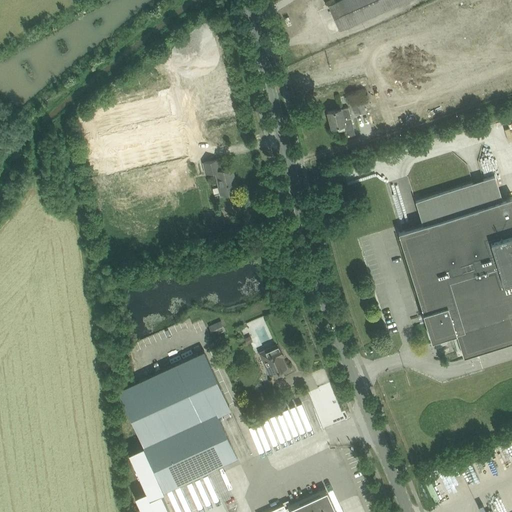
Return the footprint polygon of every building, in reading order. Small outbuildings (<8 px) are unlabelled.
[(342,0),(329,6),(340,31),(409,0),(342,0)] [(175,93),(85,112),(90,137),(181,117),(175,93)] [(348,105),(329,109),(333,126),(343,124),(345,134),(354,132),(348,105)] [(94,176),(190,158),(185,133),(90,151),(94,176)] [(232,173),(230,167),(220,169),(218,159),(203,162),(205,173),(216,171),(221,194),(237,190),(234,178),(233,178),(233,175),(234,175),(233,172),(232,173)] [(187,165),(170,169),(174,189),(191,186),(187,165)] [(464,355),(511,339),(511,196),(503,199),(495,174),(483,178),(478,179),(473,181),(415,199),(423,223),(412,227),(399,231),(424,311),(423,311),(431,339),(456,331),(464,355)] [(223,331),(218,321),(209,325),(213,336),(223,331)] [(247,343),(253,341),(250,335),(244,338),(247,343)] [(278,369),(287,365),(281,352),(282,351),(278,343),(258,352),(268,373),(278,368),(278,369)] [(129,451),(146,489),(135,494),(143,511),(170,511),(161,491),(237,457),(217,411),(229,405),(205,350),(118,389),(143,444),(129,451)] [(333,511),(335,511),(325,489),(290,505),(288,502),(265,511),(333,511)]
